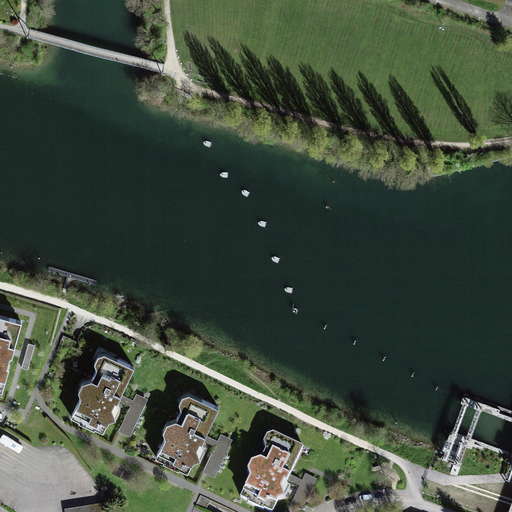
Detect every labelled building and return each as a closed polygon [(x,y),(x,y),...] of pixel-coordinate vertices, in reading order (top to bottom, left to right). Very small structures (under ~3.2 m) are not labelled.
[(10,356),(12,356),(13,352),(21,321),(0,315),(0,389),(2,391),(9,366),(7,365),(10,356)] [(63,336),(57,350),(69,355),(75,341),(63,336)] [(112,406),(115,400),(117,401),(134,366),(117,359),(115,364),(103,359),(94,362),(97,368),(88,386),(78,389),(81,396),(71,416),(79,420),(78,422),(94,429),(95,428),(103,432),(109,419),(116,417),(112,406)] [(179,468),(187,472),(193,459),(200,457),(196,447),(199,441),(202,442),(218,407),(202,399),(199,404),(188,399),(179,402),(181,409),(173,426),(163,429),(165,436),(155,457),(164,461),(163,462),(179,469),(179,468)] [(264,508),(271,511),(272,511),(278,500),(284,497),(289,489),(286,482),(303,447),(287,439),(284,445),(272,439),(263,442),(266,449),(258,466),(247,470),(250,477),(240,497),(248,501),(248,502),(263,510),(264,508)]
